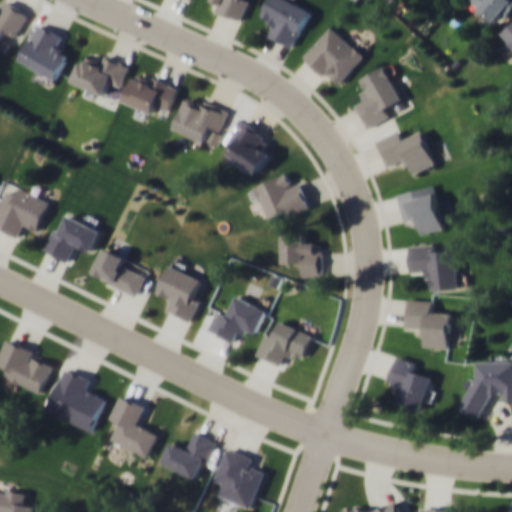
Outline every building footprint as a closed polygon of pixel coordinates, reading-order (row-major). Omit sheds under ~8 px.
[(217,10),(242,20),(249,0),(217,0),(220,1),(217,10)] [(265,32),(293,47),(313,8),(296,0),(268,0),(261,17),(270,22),(265,32)] [(511,0),(473,0),(497,24),(511,8),(511,0)] [(17,35),(29,13),(8,1),(4,9),(0,6),(0,40),(6,29),(17,35)] [(57,79),(71,50),(61,45),(66,35),(38,22),(19,60),(57,79)] [(511,22),(501,33),(511,45),(511,22)] [(305,56),(340,85),(367,53),(331,24),(305,56)] [(85,54),(73,80),(108,95),(112,84),(122,88),(132,64),(107,54),(103,62),(85,54)] [(368,127),(393,114),(388,104),(403,96),(386,64),(363,77),(368,86),(358,91),(363,100),(356,104),(368,127)] [(125,100),(156,112),(160,104),(171,108),(180,85),(149,73),(146,81),(134,76),(125,100)] [(174,128),(204,140),(209,128),(220,133),(230,108),(197,95),(196,98),(187,94),(174,128)] [(259,173),(273,153),(264,148),(271,137),(243,119),(229,141),(237,146),(231,154),(259,173)] [(415,172),(439,162),(425,130),(404,138),(400,128),(376,138),(389,168),(409,159),(415,172)] [(255,184),(268,220),(311,204),(302,177),(291,181),(288,172),(255,184)] [(399,192),(406,224),(418,221),(421,233),(446,227),(436,183),(399,192)] [(0,203),(0,226),(22,235),(25,227),(38,232),(52,199),(21,186),(18,194),(6,189),(0,203)] [(93,249),(103,228),(63,210),(45,249),(73,262),(81,244),(93,249)] [(283,263),(304,263),(304,275),(324,275),(323,241),(304,241),(304,230),(283,230),(283,263)] [(411,270),(423,269),(423,279),(434,278),(435,289),(460,287),(457,249),(440,250),(439,242),(410,244),(411,270)] [(128,254),(107,245),(94,275),(139,294),(147,275),(123,265),(128,254)] [(192,319),(202,299),(193,295),(202,276),(171,262),(158,290),(169,295),(164,306),(192,319)] [(209,329),(235,340),(239,331),(256,338),(269,308),(237,294),(229,313),(218,308),(209,329)] [(405,330),(427,331),(426,346),(451,347),(453,312),(433,311),(434,299),(407,297),(405,330)] [(258,354),(282,364),(286,353),(304,360),(315,332),(283,320),(277,335),(267,331),(258,354)] [(0,354),(0,359),(7,363),(2,375),(42,393),(57,360),(7,338),(0,354)] [(394,402),(422,410),(425,400),(431,402),(438,378),(414,371),(418,360),(397,354),(389,378),(400,381),(394,402)] [(511,359),(477,359),(477,372),(461,406),(461,408),(481,417),(492,392),(496,392),(511,399),(511,359)] [(47,410),(94,430),(109,397),(90,389),(95,378),(66,366),(47,410)] [(149,456),(160,432),(143,424),(151,406),(122,393),(112,416),(121,420),(112,440),(149,456)] [(163,462),(202,479),(219,439),(197,429),(192,441),(186,438),(183,446),(172,441),(163,462)] [(253,508),(267,471),(250,464),(254,454),(228,445),(215,481),(225,485),(220,496),(253,508)] [(0,511),(33,511),(35,503),(24,501),(26,490),(0,486),(0,511)] [(341,511),(406,511),(407,510),(398,507),(396,511),(392,511),(345,498),(341,511)]
